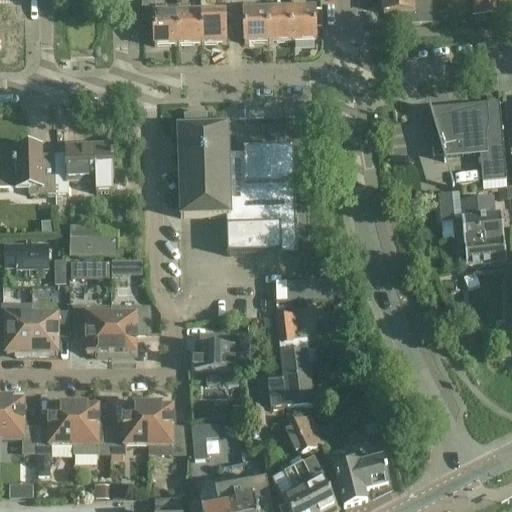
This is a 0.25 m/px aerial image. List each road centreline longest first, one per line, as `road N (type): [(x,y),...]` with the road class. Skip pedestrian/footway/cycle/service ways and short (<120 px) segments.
road 1 (residential): [(150,84),(153,276),(174,326),(179,381),(0,382)]
road 2 (residential): [(472,478),(372,258),(353,168),(349,78)]
road 3 (residential): [(150,84),(349,78)]
road 4 (residential): [(349,78),(511,59)]
